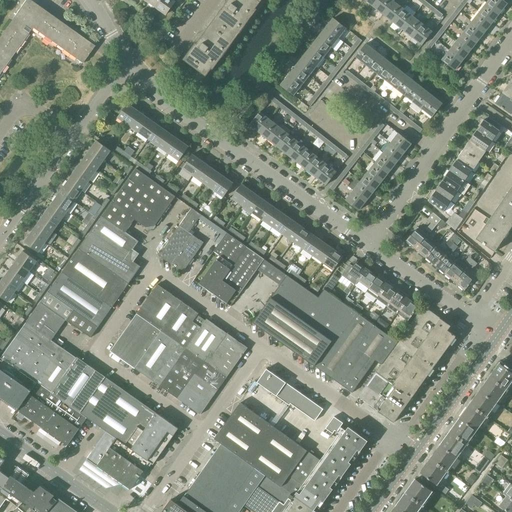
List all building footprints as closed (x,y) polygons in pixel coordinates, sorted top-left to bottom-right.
[(0,40),(0,72),(32,28),(82,63),(94,46),(84,39),(82,41),(36,9),(38,6),(29,0),(25,0),(10,21),(13,23),(0,40)] [(171,0),(161,0),(155,8),(166,15),(175,3),(171,0)] [(250,13),(260,1),(258,0),(227,0),(227,1),(229,2),(212,24),(233,39),(251,14),(250,13)] [(384,15),(394,2),(390,0),(379,0),(374,8),(384,15)] [(430,11),(433,7),(424,0),(421,3),(430,11)] [(500,13),(507,4),(502,0),(488,0),(487,3),(500,13)] [(393,23),(403,10),(394,2),(384,15),(393,23)] [(458,13),(466,4),(462,2),(455,11),(458,13)] [(492,23),(500,13),(487,3),(479,13),(492,23)] [(440,18),(442,15),(433,7),(430,11),(440,18)] [(403,30),(413,17),(403,10),(393,23),(403,30)] [(451,23),(458,13),(455,11),(448,20),(451,23)] [(485,32),(492,23),(479,13),(472,22),(485,32)] [(412,37),(422,24),(413,17),(403,30),(412,37)] [(338,39),(346,29),(333,19),(325,29),(338,39)] [(444,32),(451,23),(448,20),(441,29),(444,32)] [(477,42),(485,32),(472,22),(464,32),(477,42)] [(216,63),(233,39),(212,24),(197,45),(195,44),(184,59),(205,75),(214,62),(216,63)] [(422,45),(432,32),(422,24),(412,37),(422,45)] [(331,48),(338,39),(325,29),(318,38),(331,48)] [(436,41),(444,32),(441,29),(433,39),(436,41)] [(470,51),(477,42),(464,32),(457,41),(470,51)] [(323,58),(331,48),(318,38),(310,48),(323,58)] [(354,50),(362,41),(359,39),(351,48),(354,50)] [(429,51),(436,41),(433,39),(426,48),(429,51)] [(462,61),(470,51),(457,41),(449,51),(462,61)] [(365,65),(375,52),(366,44),(355,57),(365,65)] [(316,67),(323,58),(310,48),(303,57),(316,67)] [(347,60),(354,50),(351,48),(344,57),(347,60)] [(455,71),(462,61),(449,51),(442,60),(455,71)] [(375,72),(385,59),(375,52),(365,65),(375,72)] [(308,77),(316,67),(303,57),(295,67),(308,77)] [(340,69),(347,60),(344,57),(337,66),(340,69)] [(384,80),(394,67),(385,59),(375,72),(384,80)] [(332,78),(340,69),(337,66),(329,76),(332,78)] [(301,87),(308,77),(295,67),(288,76),(301,87)] [(394,87),(404,74),(394,67),(384,80),(394,87)] [(354,82),(357,78),(347,71),(345,74),(354,82)] [(403,95),(413,82),(404,74),(394,87),(403,95)] [(293,96),(301,87),(288,76),(280,86),(293,96)] [(325,87),(332,78),(329,76),(322,85),(325,87)] [(364,89),(366,86),(357,78),(354,82),(364,89)] [(413,102),(423,90),(413,82),(403,95),(413,102)] [(511,100),(511,85),(509,83),(502,94),(511,100)] [(318,97),(325,87),(322,85),(315,94),(318,97)] [(373,96),(376,93),(366,86),(364,89),(373,96)] [(422,110),(432,97),(423,90),(413,102),(422,110)] [(382,103),(385,100),(376,93),(373,96),(382,103)] [(310,106),(318,97),(315,94),(307,104),(310,106)] [(511,115),(511,113),(511,100),(502,94),(495,104),(511,115)] [(279,107),(281,104),(272,96),(269,99),(279,107)] [(432,118),(442,105),(432,97),(422,110),(432,118)] [(392,111),(394,108),(385,100),(382,103),(392,111)] [(127,125),(137,111),(127,104),(117,118),(127,125)] [(285,118),(291,111),(281,104),(279,107),(280,107),(275,113),(277,115),(282,109),(287,113),(284,117),(285,118)] [(401,118),(403,115),(394,108),(392,111),(401,118)] [(137,132),(147,118),(137,111),(127,125),(137,132)] [(297,122),(300,118),(291,111),(285,118),(286,118),(280,125),(284,128),(292,117),(297,122)] [(259,133),(269,120),(260,112),(249,125),(259,133)] [(410,125),(413,122),(403,115),(401,118),(410,125)] [(148,140),(158,126),(147,118),(137,132),(148,140)] [(307,129),(309,126),(300,118),(297,122),(307,129)] [(269,140),(279,127),(269,120),(259,133),(269,140)] [(493,142),(500,131),(484,120),(476,131),(479,132),(493,142)] [(420,133),(422,130),(413,122),(410,125),(420,133)] [(377,135),(384,125),(381,123),(374,133),(377,135)] [(158,147),(168,133),(158,126),(148,140),(158,147)] [(316,136),(318,133),(309,126),(307,129),(316,136)] [(278,148),(288,135),(279,127),(269,140),(278,148)] [(493,142),(479,132),(476,131),(469,141),(486,152),(493,142)] [(168,154),(178,140),(168,133),(158,147),(168,154)] [(325,143),(328,140),(318,133),(316,136),(325,143)] [(369,144),(377,135),(374,133),(366,142),(369,144)] [(404,154),(412,144),(398,133),(391,143),(404,154)] [(288,155),(298,142),(288,135),(278,148),(288,155)] [(101,141),(109,146),(111,143),(103,138),(101,141)] [(178,140),(168,154),(178,161),(188,147),(178,140)] [(335,151),(337,148),(328,140),(325,143),(335,151)] [(103,161),(111,151),(97,141),(89,151),(103,161)] [(479,162),(486,152),(469,141),(462,151),(479,162)] [(297,163),(307,150),(298,142),(288,155),(297,163)] [(362,153),(369,144),(366,142),(359,151),(362,153)] [(396,163),(404,154),(391,143),(383,153),(396,163)] [(511,147),(507,144),(503,149),(509,153),(511,147)] [(122,155),(124,152),(117,147),(114,150),(122,155)] [(344,158),(347,155),(337,148),(335,151),(336,152),(329,162),(331,163),(332,162),(333,163),(339,154),(344,158)] [(307,170),(317,157),(307,150),(297,163),(307,170)] [(96,171),(103,161),(89,151),(82,161),(96,171)] [(355,163),(362,153),(359,151),(352,160),(355,163)] [(472,172),(479,162),(462,151),(455,161),(472,172)] [(122,155),(129,160),(132,158),(124,152),(122,155)] [(389,173),(396,163),(383,153),(376,162),(389,173)] [(502,163),(506,157),(501,154),(497,160),(502,163)] [(192,176),(202,162),(192,155),(182,169),(192,176)] [(316,178),(326,165),(317,157),(307,170),(316,178)] [(348,172),(355,163),(352,160),(344,170),(348,172)] [(89,182),(96,171),(82,161),(75,172),(89,182)] [(142,170),(144,166),(137,161),(135,164),(142,170)] [(465,182),(472,172),(455,161),(449,171),(465,182)] [(203,183),(212,169),(202,162),(192,176),(203,183)] [(381,182),(389,173),(376,162),(368,172),(381,182)] [(495,173),(499,167),(494,164),(491,170),(495,173)] [(125,173),(128,175),(133,167),(130,165),(125,173)] [(326,185),(336,172),(326,165),(316,178),(326,185)] [(144,166),(142,170),(149,175),(152,172),(144,166)] [(155,226),(175,197),(136,169),(102,216),(126,232),(135,220),(145,227),(145,228),(148,230),(154,229),(156,226),(155,226)] [(213,190),(222,176),(212,169),(203,183),(213,190)] [(340,181),(348,172),(344,170),(337,179),(340,181)] [(458,192),(465,182),(449,171),(442,181),(458,192)] [(82,192),(89,182),(75,172),(68,182),(82,192)] [(374,192),(381,182),(368,172),(361,181),(374,192)] [(488,183),(492,177),(488,174),(484,180),(488,183)] [(163,184),(165,181),(157,176),(155,179),(163,184)] [(223,198),(233,184),(222,176),(213,190),(223,198)] [(119,188),(124,180),(121,178),(116,185),(119,188)] [(333,191),(340,181),(337,179),(330,188),(333,191)] [(366,201),(374,192),(361,181),(353,191),(366,201)] [(451,202),(458,192),(442,181),(435,191),(451,202)] [(74,202),(82,192),(68,182),(60,192),(74,202)] [(481,193),(486,187),(481,184),(476,190),(481,193)] [(113,195),(119,188),(116,185),(110,193),(113,195)] [(169,188),(176,194),(178,191),(171,185),(169,188)] [(242,206),(252,192),(241,185),(231,199),(242,206)] [(495,253),(495,252),(511,227),(511,186),(475,239),(495,253)] [(474,203),(481,193),(476,190),(470,200),(474,203)] [(359,211),(366,201),(353,191),(346,201),(359,211)] [(444,212),(451,202),(435,191),(428,201),(444,212)] [(67,212),(74,202),(60,192),(53,202),(67,212)] [(252,213),(262,199),(252,192),(242,206),(252,213)] [(189,202),(191,199),(184,194),(182,197),(189,202)] [(104,208),(110,200),(106,198),(101,206),(104,208)] [(189,202),(196,208),(198,205),(191,199),(189,202)] [(262,220),(272,206),(262,199),(252,213),(262,220)] [(472,207),(474,203),(470,200),(468,204),(467,204),(463,210),(467,213),(472,207)] [(60,222),(67,212),(53,202),(46,212),(60,222)] [(99,215),(104,208),(101,206),(96,213),(99,215)] [(272,228),(282,214),(272,206),(262,220),(272,228)] [(189,233),(201,215),(192,208),(179,226),(158,256),(182,273),(189,264),(190,265),(194,260),(193,258),(203,243),(189,233)] [(202,212),(209,217),(212,214),(204,209),(202,212)] [(463,219),(467,213),(463,210),(459,216),(463,219)] [(53,232),(60,222),(46,212),(39,222),(53,232)] [(435,226),(441,220),(433,213),(428,220),(435,226)] [(282,235),(292,221),(282,214),(272,228),(282,235)] [(139,242),(126,232),(102,216),(62,272),(112,307),(140,267),(133,262),(139,254),(133,250),(139,242)] [(215,221),(223,227),(225,224),(218,218),(216,216),(214,220),(216,221),(215,221)] [(90,228),(95,221),(92,218),(87,226),(90,228)] [(455,231),(459,226),(450,218),(446,223),(455,231)] [(292,242),(302,228),(292,221),(282,235),(292,242)] [(46,242),(53,232),(39,222),(32,232),(46,242)] [(85,235),(90,228),(87,226),(82,233),(85,235)] [(236,236),(238,233),(231,227),(228,231),(236,236)] [(416,249),(427,236),(417,227),(406,241),(416,249)] [(302,249),(312,235),(302,228),(292,242),(302,249)] [(38,253),(46,242),(32,232),(24,243),(38,253)] [(233,265),(246,247),(227,233),(214,251),(220,256),(200,285),(213,294),(233,265)] [(236,236),(243,241),(245,238),(238,233),(236,236)] [(313,256),(323,242),(312,235),(302,249),(313,256)] [(425,257),(437,244),(427,236),(416,249),(425,257)] [(76,248),(81,241),(78,239),(72,246),(76,248)] [(449,249),(454,244),(450,240),(445,246),(449,249)] [(256,250),(259,247),(251,242),(249,245),(256,250)] [(323,264),(333,250),(323,242),(313,256),(323,264)] [(444,255),(447,252),(437,244),(425,257),(435,266),(444,255)] [(454,244),(449,249),(453,253),(458,247),(454,244)] [(70,256),(76,248),(72,246),(67,253),(70,256)] [(240,293),(264,260),(246,247),(233,265),(213,294),(226,303),(235,290),(240,293)] [(256,250),(264,255),(266,252),(259,247),(256,250)] [(333,271),(343,257),(333,250),(323,264),(333,271)] [(15,262),(29,272),(37,261),(23,251),(15,262)] [(454,263),(444,255),(435,266),(445,274),(454,263)] [(276,264),(279,261),(271,256),(269,259),(276,264)] [(469,266),(473,260),(469,257),(465,262),(469,266)] [(61,269),(66,261),(63,259),(58,266),(61,269)] [(473,260),(469,266),(473,269),(477,264),(473,260)] [(276,264),(284,270),(286,267),(279,261),(276,264)] [(22,282),(29,272),(15,262),(8,272),(22,282)] [(358,281),(367,269),(356,262),(345,278),(352,283),(353,282),(356,284),(358,281)] [(454,282),(464,272),(454,263),(445,274),(454,282)] [(366,292),(377,277),(367,269),(358,281),(356,284),(366,292)] [(297,279),(299,276),(291,270),(289,274),(297,279)] [(15,292),(22,282),(8,272),(1,282),(15,292)] [(98,327),(112,307),(62,272),(49,291),(98,327)] [(464,272),(454,282),(464,291),(474,280),(464,272)] [(51,283),(56,275),(53,273),(48,281),(51,283)] [(330,293),(325,290),(324,289),(318,298),(287,275),(253,323),(352,393),(375,361),(381,365),(397,342),(357,313),(350,308),(342,302),(330,293)] [(325,290),(330,293),(340,279),(334,275),(331,280),(325,290)] [(297,279),(304,284),(307,281),(299,276),(297,279)] [(379,296),(387,284),(377,277),(366,292),(377,299),(379,296)] [(0,296),(8,302),(15,292),(1,282),(0,283),(0,296)] [(389,303),(397,292),(387,284),(379,296),(389,303)] [(161,331),(182,302),(157,285),(137,314),(161,331)] [(317,293),(320,290),(312,285),(310,288),(317,293)] [(42,296),(47,288),(44,286),(39,294),(42,296)] [(90,337),(98,327),(49,291),(41,302),(90,337)] [(399,311),(408,299),(397,292),(389,303),(399,311)] [(36,303),(42,296),(39,294),(33,301),(36,303)] [(350,308),(351,305),(354,302),(347,297),(346,297),(342,302),(350,308)] [(410,318),(418,307),(408,299),(399,311),(410,318)] [(197,315),(198,314),(182,302),(161,331),(179,344),(186,349),(201,328),(201,327),(205,321),(197,315)] [(65,320),(40,303),(2,357),(39,384),(52,393),(76,358),(51,340),(65,320)] [(27,316),(33,308),(30,306),(24,314),(27,316)] [(376,373),(395,386),(411,398),(455,336),(447,331),(451,326),(424,307),(398,342),(397,342),(381,365),(376,373)] [(378,315),(373,311),(368,318),(374,322),(378,315)] [(135,369),(161,331),(137,314),(110,351),(135,369)] [(204,361),(226,378),(247,348),(227,334),(206,319),(205,321),(201,327),(201,328),(186,349),(204,361)] [(17,330),(22,323),(19,320),(14,328),(17,330)] [(153,381),(170,356),(179,344),(161,331),(135,369),(153,381)] [(8,343),(13,336),(10,334),(5,341),(8,343)] [(204,361),(186,349),(179,344),(170,356),(177,361),(195,374),(218,390),(226,378),(204,361)] [(159,386),(177,361),(170,356),(153,381),(159,386)] [(106,378),(105,377),(91,367),(77,357),(76,358),(52,393),(67,403),(81,413),(106,378)] [(37,383),(1,358),(0,359),(0,398),(17,411),(31,391),(37,383)] [(186,386),(195,374),(177,361),(159,386),(200,415),(209,402),(186,386)] [(507,391),(508,391),(509,389),(507,387),(511,380),(511,372),(500,363),(493,373),(492,372),(487,380),(480,391),(496,403),(505,390),(507,391)] [(324,410),(266,368),(256,382),(314,423),(324,410)] [(358,397),(391,420),(394,423),(411,398),(395,386),(376,373),(358,397)] [(209,402),(218,390),(195,374),(186,386),(209,402)] [(173,436),(178,429),(106,378),(81,413),(87,418),(106,431),(117,439),(153,464),(173,436)] [(67,403),(52,393),(39,384),(31,395),(19,412),(67,446),(87,418),(81,413),(67,403)] [(487,415),(496,403),(480,391),(472,401),(472,400),(467,407),(467,408),(460,418),(476,430),(485,417),(487,418),(489,416),(487,415)] [(265,476),(295,496),(295,497),(313,511),(315,511),(316,511),(368,441),(348,427),(346,431),(341,427),(337,433),(336,432),(335,432),(334,433),(334,434),(334,435),(335,436),(336,436),(337,435),(338,436),(320,461),(240,403),(215,439),(222,444),(221,444),(265,476)] [(343,424),(334,418),(334,417),(325,430),(332,436),(335,431),(337,432),(343,424)] [(467,442),(476,430),(460,418),(453,428),(452,427),(447,434),(448,435),(440,445),(456,457),(466,444),(468,446),(469,444),(467,442)] [(117,439),(106,431),(80,470),(105,488),(122,484),(91,462),(99,449),(106,453),(110,447),(110,448),(117,439)] [(152,464),(153,464),(117,439),(110,448),(110,447),(106,453),(99,449),(91,462),(122,484),(130,490),(150,462),(152,464)] [(240,511),(258,487),(265,476),(221,444),(180,501),(195,511),(240,511)] [(448,469),(456,457),(440,445),(433,455),(427,462),(428,462),(420,473),(437,484),(446,471),(448,473),(448,472),(450,471),(448,469)] [(490,461),(493,456),(489,452),(485,457),(490,461)] [(498,460),(504,465),(508,460),(501,455),(498,460)] [(488,461),(483,457),(478,463),(484,467),(488,461)] [(502,468),(504,465),(498,460),(495,464),(502,468)] [(17,467),(11,476),(22,484),(29,474),(17,467)] [(22,484),(11,476),(10,478),(0,471),(0,508),(7,499),(19,507),(34,492),(22,484)] [(470,485),(476,477),(471,474),(465,481),(470,485)] [(484,479),(490,484),(493,480),(487,475),(484,479)] [(311,511),(313,511),(295,497),(295,496),(265,476),(258,487),(279,502),(272,511),(311,511)] [(424,506),(425,505),(423,503),(432,490),(416,478),(408,489),(408,488),(403,495),(404,496),(396,506),(403,511),(416,511),(422,505),(424,506)] [(487,488),(490,484),(484,479),(481,483),(487,488)] [(511,485),(510,484),(503,494),(507,497),(511,500),(511,485)] [(439,489),(446,494),(449,490),(442,485),(439,489)] [(18,508),(13,511),(48,511),(60,500),(41,486),(34,492),(19,507),(18,508)] [(478,508),(482,503),(472,495),(465,504),(471,509),(474,505),(478,508)] [(506,511),(511,511),(511,500),(507,497),(499,507),(506,511)] [(187,511),(170,499),(160,511),(187,511)] [(77,511),(60,500),(48,511),(77,511)]
